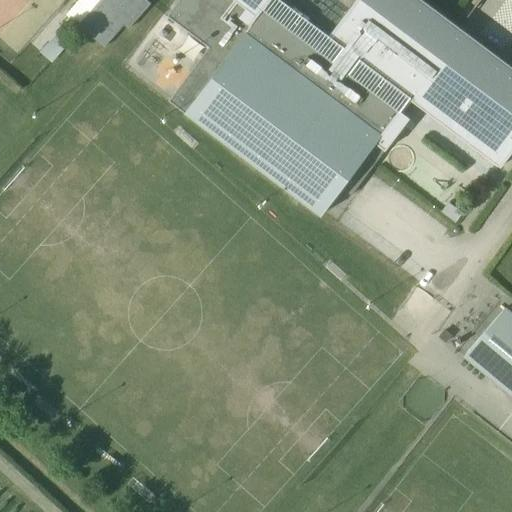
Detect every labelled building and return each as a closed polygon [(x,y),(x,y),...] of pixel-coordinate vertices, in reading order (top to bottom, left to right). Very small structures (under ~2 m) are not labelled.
[(151,4),(146,0),(104,0),(103,0),(100,0),(78,25),(104,48),(124,26),(128,30),(151,4)] [(179,0),(167,16),(208,48),(168,101),(321,216),(341,188),(351,196),(409,118),(399,111),(409,99),(498,165),(498,166),(500,168),(511,151),(511,77),(408,0),(355,0),(328,36),(279,0),(179,0)] [(68,46),(56,35),(40,53),(52,63),(68,46)] [(449,204),(442,214),(456,225),(464,215),(449,204)] [(463,357),(511,397),(511,314),(504,308),(463,357)] [(444,331),(439,337),(446,343),(451,336),(444,331)]
